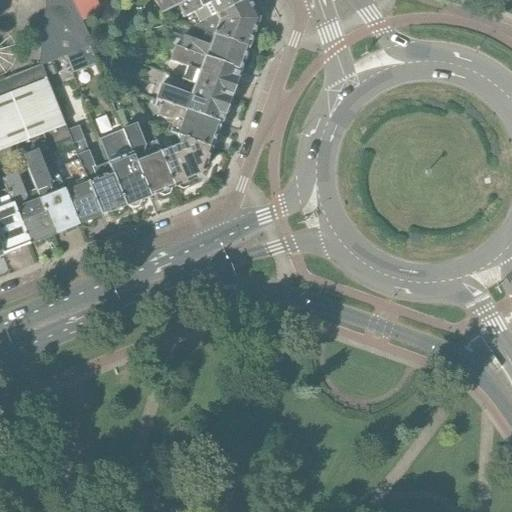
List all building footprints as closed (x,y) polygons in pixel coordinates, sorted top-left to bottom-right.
[(70,0),(81,22),(104,12),(98,0),(70,0)] [(157,0),(153,3),(160,16),(177,8),(192,0),(157,0)] [(209,18),(247,0),(192,0),(177,8),(183,19),(196,12),(200,21),(209,18)] [(208,34),(248,47),(258,21),(247,0),(209,18),(208,34)] [(168,45),(240,71),(248,47),(208,34),(204,32),(200,43),(179,36),(178,41),(170,38),(168,45)] [(240,71),(168,45),(158,42),(156,48),(172,53),(169,62),(186,69),(182,80),(230,97),(240,71)] [(66,57),(70,69),(94,60),(89,48),(66,57)] [(0,151),(63,126),(45,79),(0,96),(0,151)] [(160,104),(220,125),(230,97),(182,80),(177,92),(160,86),(158,94),(155,101),(160,104)] [(211,149),(220,125),(160,104),(156,116),(168,121),(165,133),(176,137),(211,149)] [(174,189),(160,153),(156,143),(145,148),(136,125),(128,128),(122,130),(150,198),(174,189)] [(150,198),(122,130),(99,139),(126,208),(150,198)] [(160,153),(174,189),(196,180),(203,173),(211,149),(176,137),(179,146),(160,153)] [(34,150),(21,155),(35,190),(54,236),(78,226),(63,189),(52,194),(34,150)] [(101,217),(126,208),(107,164),(95,168),(88,152),(76,157),(77,161),(101,217)] [(78,226),(101,217),(77,161),(70,164),(64,166),(70,180),(61,183),(63,189),(78,226)] [(30,246),(54,236),(35,190),(24,194),(15,172),(3,177),(13,204),(30,246)] [(30,246),(13,204),(0,209),(0,250),(3,257),(30,246)] [(251,405),(246,402),(177,457),(179,511),(194,511),(193,458),(251,405)]
